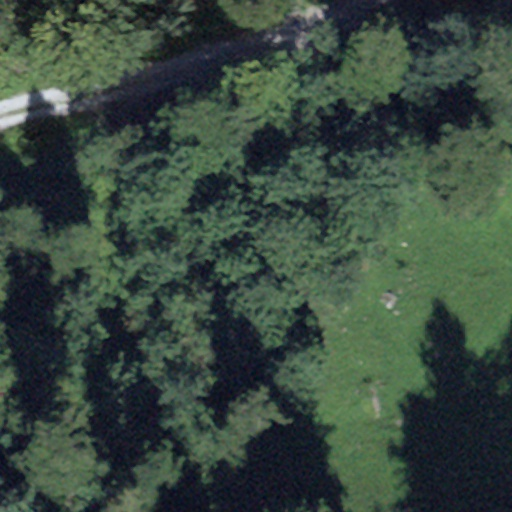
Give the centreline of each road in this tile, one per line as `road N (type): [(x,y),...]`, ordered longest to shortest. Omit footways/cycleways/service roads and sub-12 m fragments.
road 1 (track): [(422,0),(0,112)]
road 2 (track): [(50,511),(67,379),(0,262)]
